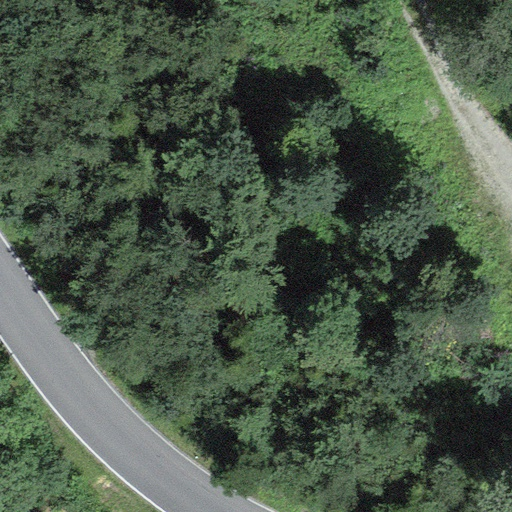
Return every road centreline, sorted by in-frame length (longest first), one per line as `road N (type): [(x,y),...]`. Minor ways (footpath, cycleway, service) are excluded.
road 1 (tertiary): [(216,511),(95,401),(0,280)]
road 2 (track): [(511,192),(468,131),(402,0)]
